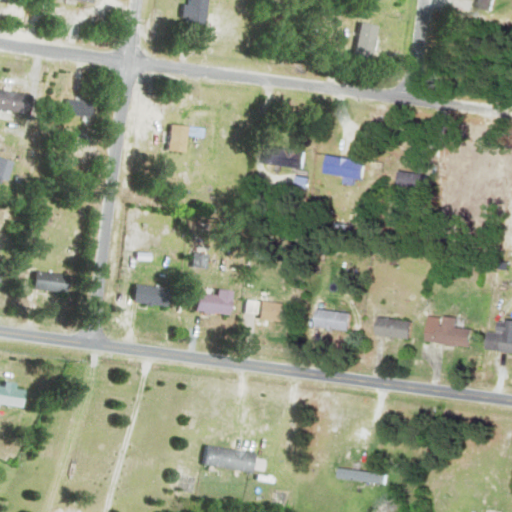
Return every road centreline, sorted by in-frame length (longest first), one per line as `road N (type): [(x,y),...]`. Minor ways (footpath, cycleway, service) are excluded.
road 1 (residential): [(511,113),(0,41)]
road 2 (residential): [(511,399),(0,329)]
road 3 (residential): [(90,343),(136,0)]
